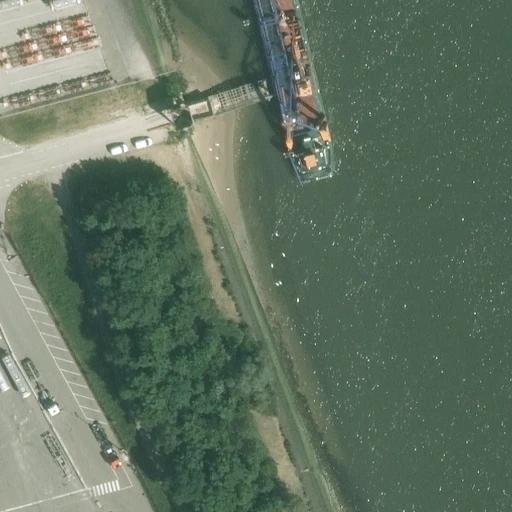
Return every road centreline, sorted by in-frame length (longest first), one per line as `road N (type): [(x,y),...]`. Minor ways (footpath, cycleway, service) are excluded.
road 1 (unclassified): [(0,173),(167,120)]
road 2 (unknown): [(83,147),(32,2)]
